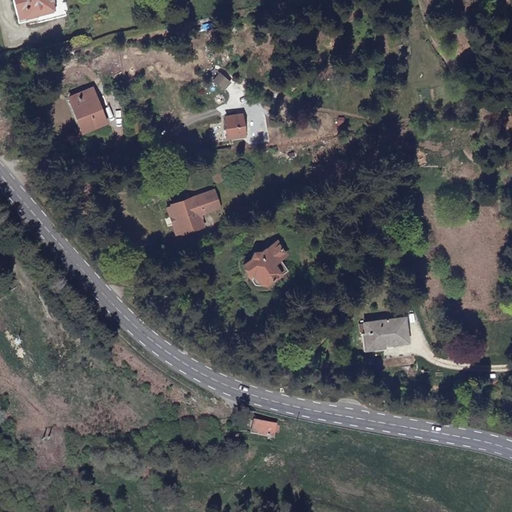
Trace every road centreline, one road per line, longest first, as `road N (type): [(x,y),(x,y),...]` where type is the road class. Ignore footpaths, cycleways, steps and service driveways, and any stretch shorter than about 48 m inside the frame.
road 1 (primary): [(0,173),(129,320),(191,367),(304,408),(511,449)]
road 2 (track): [(511,193),(414,0)]
